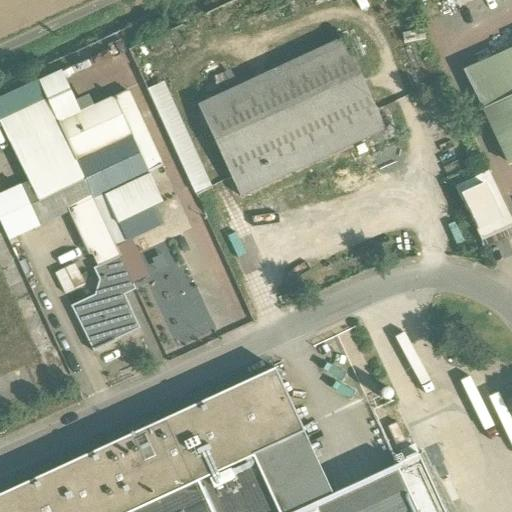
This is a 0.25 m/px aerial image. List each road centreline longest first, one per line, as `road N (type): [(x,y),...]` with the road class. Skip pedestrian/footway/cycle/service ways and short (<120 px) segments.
road 1 (unclassified): [(0,458),(347,298),(418,278),(471,285),(511,307)]
road 2 (track): [(0,66),(143,0)]
